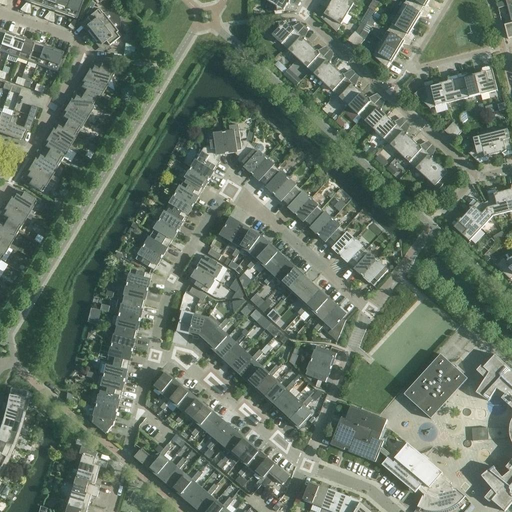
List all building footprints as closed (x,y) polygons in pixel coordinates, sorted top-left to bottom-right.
[(42,0),(40,7),(52,11),(55,0),(42,0)] [(55,0),(52,11),(64,15),(69,0),(55,0)] [(69,0),(64,15),(76,19),(82,0),(69,0)] [(268,0),(267,2),(275,6),(276,12),(275,12),(275,13),(285,11),(284,11),(288,4),(289,5),(290,0),(268,0)] [(333,0),(330,5),(348,15),(356,1),(354,0),(333,0)] [(430,0),(406,0),(406,1),(421,10),(423,6),(426,8),(430,0)] [(406,1),(398,15),(415,25),(422,14),(419,13),(421,10),(406,1)] [(348,15),(330,5),(326,13),(328,14),(324,20),(321,18),(337,33),(337,32),(348,15)] [(99,9),(83,22),(89,31),(87,32),(88,33),(92,37),(117,17),(115,14),(104,13),(103,14),(99,9)] [(398,15),(390,28),(405,37),(407,34),(409,35),(415,25),(398,15)] [(117,17),(92,37),(96,43),(98,41),(105,50),(121,37),(117,32),(118,30),(120,20),(117,17)] [(285,48),(298,34),(294,31),(292,27),(291,28),(285,23),(286,22),(276,23),(276,24),(277,24),(278,29),(272,36),(285,48)] [(405,37),(390,28),(381,42),(398,53),(405,42),(403,41),(405,37)] [(15,36),(5,32),(0,46),(0,51),(8,55),(15,36)] [(352,45),(360,36),(355,32),(347,41),(347,40),(347,41),(352,45)] [(298,34),(285,48),(298,60),(311,46),(305,40),(305,39),(301,37),(298,34)] [(15,36),(8,55),(6,60),(16,63),(18,58),(24,39),(15,36)] [(360,36),(352,45),(357,50),(357,49),(365,41),(360,36)] [(18,58),(27,62),(34,43),(24,39),(18,58)] [(398,53),(381,42),(373,56),(373,55),(372,56),(388,71),(389,70),(386,68),(390,62),(392,63),(398,53)] [(43,46),(34,43),(27,62),(37,65),(43,46)] [(125,44),(123,57),(133,58),(135,45),(125,44)] [(37,65),(46,68),(53,49),(43,46),(37,65)] [(311,71),(323,58),(320,54),(318,51),(316,51),(311,46),(298,60),(311,71)] [(53,49),(46,68),(57,72),(63,53),(53,49)] [(323,83),(336,70),(330,64),(331,63),(327,61),(323,58),(311,71),(323,83)] [(105,88),(106,86),(115,73),(101,65),(98,70),(94,67),(91,72),(89,70),(85,76),(105,88)] [(323,83),(336,95),(349,81),(345,78),(343,74),(342,75),(336,70),(323,83)] [(475,75),(480,96),(497,91),(497,92),(498,92),(492,70),(492,71),(486,72),(481,72),(481,73),(475,75)] [(480,96),(475,75),(469,76),(468,75),(465,78),(458,79),(464,100),(480,96)] [(83,95),(96,103),(104,90),(108,92),(110,89),(106,86),(105,88),(85,76),(82,82),(84,83),(81,88),(86,91),(83,95)] [(297,77),(292,83),(296,87),(297,86),(301,81),(297,77)] [(447,104),(464,100),(458,79),(452,81),(448,80),(448,82),(442,84),(447,104)] [(336,95),(349,107),(362,93),(356,88),(356,86),(352,85),(349,81),(336,95)] [(447,104),(442,84),(435,85),(435,84),(431,86),(425,88),(425,87),(424,87),(425,89),(419,90),(415,95),(423,103),(430,109),(431,109),(430,108),(447,104)] [(362,119),(374,105),(371,102),(369,98),(368,99),(362,93),(349,107),(349,108),(344,114),(349,119),(355,113),(362,119)] [(87,118),(88,116),(96,103),(83,95),(80,100),(76,97),(73,101),(71,100),(67,106),(87,118)] [(374,131),(387,117),(381,112),(382,110),(378,108),(374,105),(362,119),(374,131)] [(5,135),(22,141),(26,131),(30,132),(38,108),(31,106),(23,129),(9,124),(5,135)] [(92,118),(88,116),(87,118),(67,106),(64,112),(66,113),(63,117),(68,120),(65,125),(78,133),(86,120),(90,122),(92,118)] [(0,116),(0,133),(5,135),(9,124),(11,117),(1,114),(0,116)] [(374,131),(387,143),(400,129),(396,125),(394,122),(393,122),(387,117),(374,131)] [(450,136),(458,127),(453,123),(445,131),(444,131),(450,136)] [(69,148),(70,146),(78,133),(65,125),(62,129),(58,126),(55,131),(53,130),(49,136),(69,148)] [(224,131),(227,154),(236,153),(240,157),(237,160),(241,165),(249,156),(245,152),(251,145),(247,141),(241,142),(239,131),(239,125),(229,126),(230,132),(226,133),(225,131),(224,131)] [(458,127),(450,136),(455,141),(455,140),(463,132),(458,127)] [(387,143),(400,154),(413,141),(407,135),(407,134),(403,132),(400,129),(387,143)] [(490,134),(495,155),(502,153),(502,155),(506,152),(511,151),(511,150),(511,147),(507,129),(507,130),(490,134)] [(227,154),(224,131),(222,131),(223,133),(209,135),(211,146),(204,147),(202,152),(210,157),(206,162),(217,168),(220,163),(216,160),(219,156),(227,154)] [(495,155),(490,134),(474,138),(473,138),(475,148),(470,154),(469,154),(476,161),(476,160),(485,157),(489,158),(489,156),(495,155)] [(72,152),(74,148),(70,146),(69,148),(49,136),(46,141),(48,143),(45,147),(50,150),(47,154),(60,163),(68,150),(72,152)] [(400,154),(413,166),(425,152),(422,149),(420,145),(419,146),(413,141),(400,154)] [(241,165),(252,175),(268,157),(267,156),(265,158),(260,153),(261,153),(263,152),(264,150),(264,147),(263,146),(261,145),(259,145),(257,147),(256,148),(256,149),(251,145),(245,152),(249,156),(241,165)] [(368,152),(367,152),(372,157),(377,152),(372,148),(368,152)] [(189,169),(209,181),(217,168),(206,162),(210,157),(202,152),(192,169),(190,167),(189,169)] [(425,178),(438,164),(432,159),(433,157),(429,156),(425,152),(413,166),(425,178)] [(51,178),(52,176),(60,163),(47,154),(44,159),(39,156),(37,161),(35,159),(31,165),(51,178)] [(252,175),(263,185),(278,169),(268,160),(269,159),(268,157),(252,175)] [(384,159),(380,164),(381,165),(384,168),(384,167),(389,163),(384,159)] [(438,164),(425,178),(438,190),(438,191),(452,176),(451,175),(451,176),(447,173),(445,169),(444,170),(438,164)] [(56,178),(52,176),(51,178),(31,165),(27,171),(30,172),(27,177),(31,180),(28,185),(42,193),(50,179),(54,182),(56,178)] [(201,194),(209,181),(189,169),(188,170),(190,171),(183,183),(201,194)] [(278,169),(263,185),(274,195),(290,178),(289,177),(287,178),(278,169)] [(285,205),(300,190),(290,181),(291,179),(290,178),(274,195),(285,205)] [(193,206),(201,194),(183,183),(176,194),(174,193),(173,194),(193,206)] [(296,215),(312,198),(311,197),(309,199),(300,190),(285,205),(296,215)] [(510,212),(505,192),(499,193),(498,192),(494,194),(488,196),(488,195),(487,195),(489,201),(485,203),(493,217),(510,212)] [(27,216),(28,215),(36,201),(23,193),(20,198),(16,195),(13,200),(11,198),(7,204),(27,216)] [(186,219),(193,206),(173,194),(172,196),(174,197),(168,208),(186,219)] [(296,215),(307,226),(322,210),(312,201),(313,199),(312,198),(296,215)] [(493,217),(485,203),(482,205),(478,201),(477,202),(478,202),(473,207),(470,209),(470,210),(466,215),(482,229),(493,217)] [(32,217),(28,215),(27,216),(7,204),(4,210),(6,211),(3,216),(8,219),(5,223),(18,231),(26,218),(30,220),(32,217)] [(178,232),(186,219),(168,208),(161,220),(159,219),(158,220),(178,232)] [(307,226),(318,236),(334,218),(333,217),(332,219),(322,210),(307,226)] [(482,229),(466,215),(462,219),(460,219),(459,223),(454,227),(470,243),(471,242),(470,242),(482,229)] [(231,242),(241,225),(231,218),(221,236),(231,242)] [(318,236),(329,246),(344,230),(334,221),(335,220),(334,218),(318,236)] [(170,245),(178,232),(158,220),(157,221),(159,222),(152,234),(170,245)] [(0,240),(9,246),(10,244),(18,231),(5,223),(2,228),(0,226),(0,240)] [(251,231),(241,225),(231,242),(238,246),(240,248),(251,231)] [(344,230),(329,246),(340,256),(356,239),(355,238),(354,239),(344,230)] [(242,249),(249,253),(261,237),(251,231),(240,248),(238,246),(235,251),(239,254),(242,249)] [(162,258),(170,245),(152,234),(145,245),(143,244),(142,246),(162,258)] [(270,245),(261,237),(249,253),(255,259),(257,260),(270,245)] [(356,239),(340,256),(351,266),(366,251),(356,242),(357,240),(356,239)] [(14,247),(10,244),(9,246),(0,240),(0,260),(0,261),(8,248),(12,250),(14,247)] [(255,266),(259,262),(265,268),(279,253),(270,245),(257,260),(255,259),(251,263),(255,266)] [(162,258),(142,246),(141,247),(143,248),(136,260),(154,271),(162,258)] [(222,256),(211,249),(208,255),(219,261),(222,256)] [(351,266),(362,276),(378,259),(377,258),(376,260),(366,251),(351,266)] [(287,261),(279,253),(265,268),(272,274),(274,276),(287,261)] [(197,269),(215,280),(223,267),(205,256),(197,269)] [(511,257),(506,261),(503,258),(496,266),(495,266),(511,280),(511,278),(511,257)] [(378,259),(362,276),(374,287),(388,271),(378,262),(379,260),(378,259)] [(272,281),(275,277),(282,283),(296,269),(287,261),(274,276),(272,274),(268,278),(272,281)] [(189,283),(191,284),(208,294),(215,280),(197,269),(189,283)] [(304,276),(296,269),(282,283),(289,290),(290,291),(304,276)] [(125,285),(148,291),(152,275),(131,270),(128,284),(126,283),(125,285)] [(312,284),(304,276),(290,291),(289,290),(285,294),(288,297),(292,293),(299,299),(312,284)] [(246,287),(251,282),(247,278),(242,283),(246,287)] [(321,292),(312,284),(299,299),(306,305),(307,306),(321,292)] [(144,306),(148,291),(125,285),(125,286),(127,287),(124,300),(144,306)] [(200,300),(203,294),(192,288),(189,293),(200,300)] [(305,312),(309,308),(316,314),(329,299),(321,292),(307,306),(306,305),(302,309),(305,312)] [(140,321),(144,306),(124,300),(119,299),(117,309),(119,309),(118,314),(118,315),(140,321)] [(316,314),(322,320),(324,322),(338,308),(329,299),(316,314)] [(249,304),(241,313),(246,318),(254,309),(249,304)] [(264,313),(267,310),(262,305),(259,308),(264,313)] [(322,328),(326,324),(333,330),(329,334),(337,342),(345,322),(343,319),(346,315),(338,308),(324,322),(322,320),(318,325),(322,328)] [(256,311),(252,315),(259,321),(262,317),(256,311)] [(280,318),(273,311),(268,317),(275,324),(280,318)] [(189,335),(194,315),(183,312),(178,332),(189,335)] [(136,336),(140,321),(118,315),(117,317),(119,317),(116,331),(136,336)] [(199,337),(209,319),(194,315),(189,335),(199,337)] [(220,329),(222,331),(226,327),(222,324),(221,325),(211,315),(209,319),(199,337),(207,344),(220,329)] [(280,331),(275,327),(271,331),(275,336),(280,331)] [(207,344),(215,352),(228,337),(222,331),(220,329),(207,344)] [(133,351),(134,344),(136,336),(116,331),(112,344),(110,344),(110,345),(133,351)] [(228,337),(215,352),(223,360),(237,345),(239,346),(242,342),(239,339),(235,343),(228,337)] [(129,366),(133,351),(110,345),(109,347),(112,347),(108,361),(129,366)] [(245,352),(239,346),(237,345),(223,360),(232,367),(245,352)] [(312,361),(331,369),(337,355),(317,347),(312,361)] [(252,359),(245,352),(232,367),(240,375),(254,360),(255,362),(258,359),(259,358),(256,354),(252,359)] [(404,395),(431,420),(468,380),(441,355),(404,395)] [(504,511),(505,511),(511,503),(511,370),(495,355),(483,368),(484,368),(479,374),(485,379),(476,394),(489,402),(497,389),(505,395),(501,399),(511,409),(511,419),(511,420),(511,422),(510,425),(510,428),(509,430),(509,433),(510,436),(510,438),(511,441),(511,443),(511,460),(505,468),(510,472),(502,478),(493,467),(481,477),(492,490),(487,496),(492,501),(504,511)] [(254,360),(240,375),(249,383),(262,368),(255,362),(254,360)] [(102,376),(125,381),(129,366),(108,361),(105,375),(103,374),(102,376)] [(331,369),(312,361),(306,375),(326,383),(331,369)] [(269,374),(262,368),(249,383),(257,390),(270,376),(272,377),(276,373),(273,370),(269,374)] [(162,394),(174,380),(166,373),(163,377),(159,373),(153,381),(157,384),(154,387),(162,394)] [(101,391),(121,396),(125,381),(102,376),(102,377),(104,378),(101,391)] [(279,383),(272,377),(270,376),(257,390),(265,398),(279,383)] [(182,386),(174,380),(162,394),(168,399),(170,401),(182,386)] [(285,390),(279,383),(265,398),(274,406),(287,391),(289,393),(293,389),(289,385),(285,390)] [(168,407),(172,402),(177,407),(190,393),(182,386),(170,401),(168,399),(164,404),(168,407)] [(287,391),(274,406),(282,414),(296,399),(300,394),(293,388),(293,389),(289,393),(287,391)] [(2,402),(1,406),(26,412),(28,400),(31,400),(32,395),(28,392),(9,389),(7,393),(10,394),(9,396),(7,404),(3,403),(3,402),(2,402)] [(95,406),(117,412),(121,396),(101,391),(97,405),(95,404),(95,406)] [(177,407),(183,412),(185,414),(197,399),(190,393),(177,407)] [(306,401),(309,404),(313,400),(314,400),(318,397),(315,394),(312,398),(310,396),(306,401)] [(183,412),(180,417),(183,420),(187,415),(193,420),(205,406),(197,399),(185,414),(183,412)] [(302,405),(296,399),(282,414),(290,421),(304,407),(306,408),(309,404),(306,401),(302,405)] [(1,406),(0,410),(1,410),(5,411),(3,418),(23,424),(26,412),(1,406)] [(117,412),(95,406),(94,407),(96,408),(93,422),(92,424),(106,434),(113,427),(117,412)] [(213,413),(205,406),(193,420),(199,426),(201,427),(213,413)] [(304,407),(290,421),(299,429),(313,415),(306,408),(304,407)] [(382,465),(389,471),(410,489),(414,485),(418,489),(428,477),(435,483),(441,475),(442,475),(443,474),(408,444),(395,459),(382,448),(384,443),(379,441),(387,421),(351,407),(346,420),(341,418),(331,445),(345,451),(346,449),(350,450),(349,452),(376,463),(380,453),(388,459),(382,465)] [(221,419),(213,413),(201,427),(199,426),(195,430),(199,433),(203,429),(209,434),(221,419)] [(0,429),(19,436),(23,424),(3,418),(1,426),(0,425),(0,429)] [(209,434),(215,439),(216,440),(229,426),(221,419),(209,434)] [(218,442),(224,447),(236,432),(229,426),(216,440),(215,439),(211,443),(215,446),(218,442)] [(0,429),(0,441),(14,447),(19,436),(0,429)] [(489,441),(488,429),(477,430),(477,431),(477,432),(476,434),(476,437),(477,439),(478,442),(489,441)] [(244,439),(236,432),(224,447),(230,452),(232,453),(244,439)] [(186,444),(177,436),(173,440),(182,448),(186,444)] [(230,452),(227,456),(230,459),(229,460),(235,465),(240,460),(252,446),(244,439),(232,453),(230,452)] [(0,454),(9,459),(14,447),(0,441),(0,454)] [(240,460),(246,465),(248,466),(260,452),(252,446),(240,460)] [(79,470),(98,476),(100,468),(105,469),(106,469),(108,463),(96,459),(98,454),(92,450),(81,447),(79,455),(83,456),(79,470)] [(164,457),(167,453),(164,450),(160,454),(152,457),(143,450),(136,458),(150,470),(162,455),(164,457)] [(246,472),(249,468),(255,473),(268,459),(260,452),(248,466),(246,465),(242,469),(246,472)] [(0,454),(0,467),(4,470),(9,459),(0,454)] [(150,470),(158,476),(170,462),(164,457),(162,455),(150,470)] [(264,479),(269,474),(268,474),(275,465),(268,459),(255,473),(261,478),(263,480),(264,479)] [(179,463),(176,467),(170,462),(158,476),(165,483),(178,469),(179,470),(183,466),(179,463)] [(289,477),(275,465),(268,474),(269,474),(283,485),(289,477)] [(185,475),(179,470),(178,469),(165,483),(173,490),(185,475)] [(79,470),(74,485),(99,492),(101,486),(100,486),(95,484),(98,476),(79,470)] [(195,483),(199,479),(195,476),(191,480),(185,475),(173,490),(181,496),(193,482),(195,483)] [(428,477),(418,489),(419,490),(420,491),(423,494),(424,495),(424,498),(422,497),(417,507),(420,509),(423,510),(427,511),(430,511),(431,511),(439,511),(440,511),(444,511),(447,510),(450,509),(453,508),(456,506),(459,504),(461,502),(464,499),(466,497),(457,489),(456,490),(451,484),(452,483),(442,475),(441,475),(435,483),(428,477)] [(201,488),(195,483),(193,482),(181,496),(189,503),(201,488)] [(211,489),(214,492),(218,488),(222,483),(220,482),(217,486),(214,484),(211,489)] [(313,505),(320,486),(310,482),(307,489),(305,488),(301,496),(302,496),(302,495),(305,496),(303,501),(313,505)] [(74,485),(70,499),(89,505),(92,496),(97,498),(99,492),(74,485)] [(313,505),(323,509),(330,490),(320,486),(313,505)] [(211,496),(214,492),(211,489),(207,493),(201,488),(189,503),(197,509),(209,495),(211,496)] [(323,509),(330,511),(332,511),(339,494),(330,490),(323,509)] [(332,511),(343,511),(349,498),(339,494),(332,511)] [(207,511),(217,501),(211,496),(209,495),(197,509),(199,511),(207,511)] [(343,511),(355,511),(361,502),(349,498),(343,511)] [(70,499),(66,511),(86,511),(89,505),(70,499)] [(207,511),(220,511),(224,508),(226,510),(230,505),(226,502),(223,507),(217,501),(207,511)] [(370,511),(371,511),(361,502),(355,511),(370,511)]
